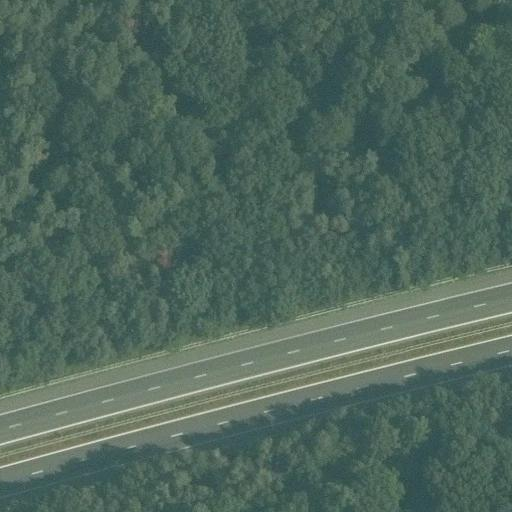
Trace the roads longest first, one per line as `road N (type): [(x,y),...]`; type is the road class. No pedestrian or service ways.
road 1 (motorway): [(0,485),(511,351)]
road 2 (motorway): [(511,299),(0,431)]
